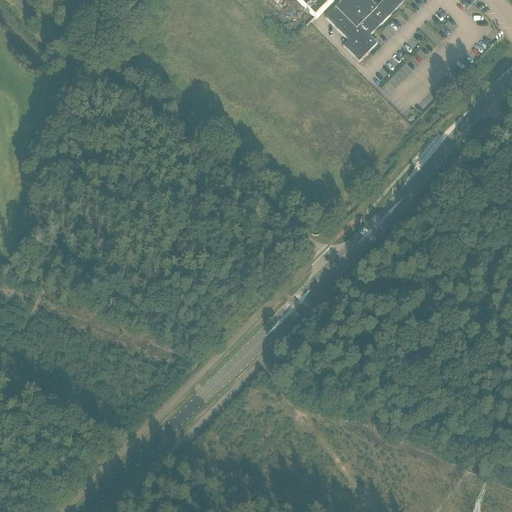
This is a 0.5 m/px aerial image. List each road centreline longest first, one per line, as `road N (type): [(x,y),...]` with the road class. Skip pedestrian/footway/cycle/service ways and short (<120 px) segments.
road 1 (unclassified): [(336,266),(73,55)]
road 2 (tertiary): [(83,511),(225,376)]
road 3 (tertiary): [(400,201),(488,98)]
